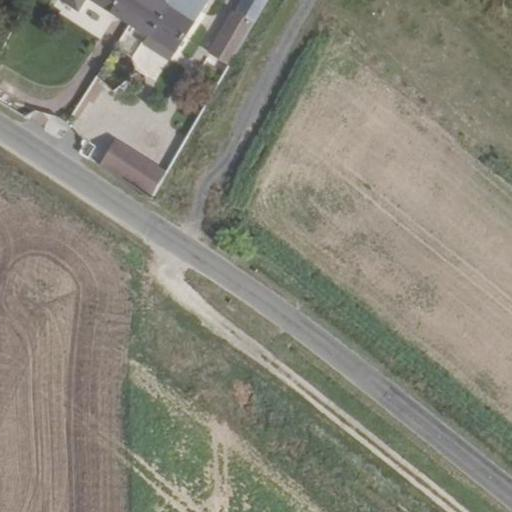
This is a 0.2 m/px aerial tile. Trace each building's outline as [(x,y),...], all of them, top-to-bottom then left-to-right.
[(106,0),(128,16),(138,0),(77,0),(78,1),(78,0),(106,0)] [(170,46),(201,0),(138,0),(128,16),(144,26),(169,44),(170,46)] [(238,42),(264,1),(262,0),(236,0),(219,29),(238,42)] [(169,44),(144,26),(139,33),(164,51),(169,44)] [(76,111),(88,95),(79,88),(56,122),(61,125),(73,108),(76,111)] [(112,150),(123,136),(108,126),(98,140),(112,150)]
